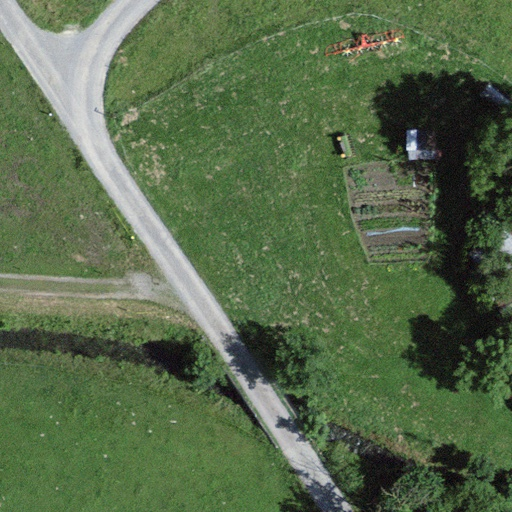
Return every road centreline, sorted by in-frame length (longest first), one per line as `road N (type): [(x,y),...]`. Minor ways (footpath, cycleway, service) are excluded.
road 1 (track): [(337,511),(50,73)]
road 2 (track): [(193,292),(0,281)]
